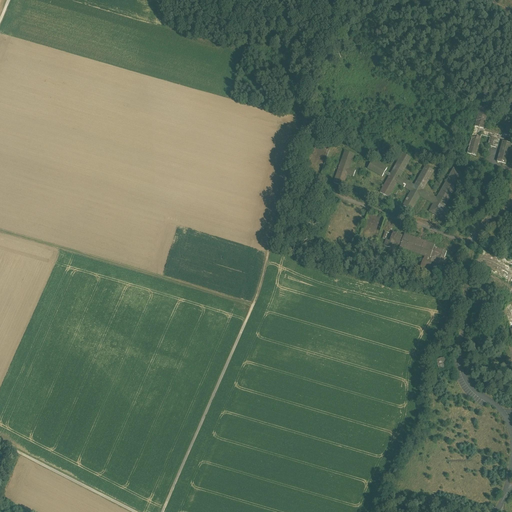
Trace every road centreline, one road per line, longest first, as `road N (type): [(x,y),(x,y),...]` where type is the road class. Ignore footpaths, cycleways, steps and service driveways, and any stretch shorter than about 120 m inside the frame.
road 1 (track): [(341,0),(252,305)]
road 2 (track): [(0,231),(252,305)]
road 3 (track): [(252,305),(162,511)]
road 4 (track): [(0,444),(135,511)]
